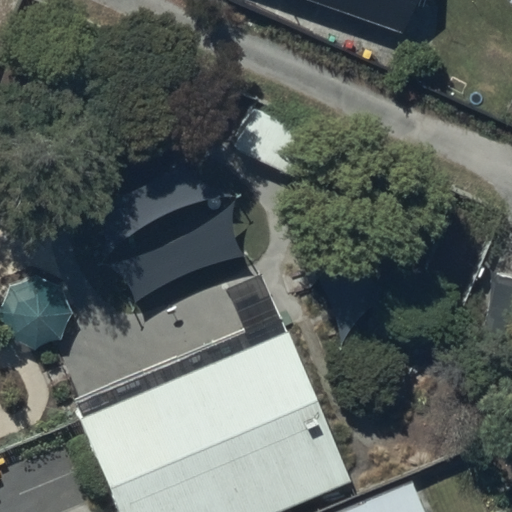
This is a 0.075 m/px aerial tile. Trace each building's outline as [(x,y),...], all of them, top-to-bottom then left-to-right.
[(406,0),(333,0),(398,23),(406,0)] [(298,118),(250,97),(232,139),(280,160),(298,118)] [(490,220),(399,180),(367,252),(458,292),(490,220)] [(277,306),(71,391),(120,507),(107,511),(250,511),(346,472),(277,306)] [(511,414),(497,421),(511,454),(511,414)] [(410,474),(313,511),(413,511),(424,508),(410,474)]
